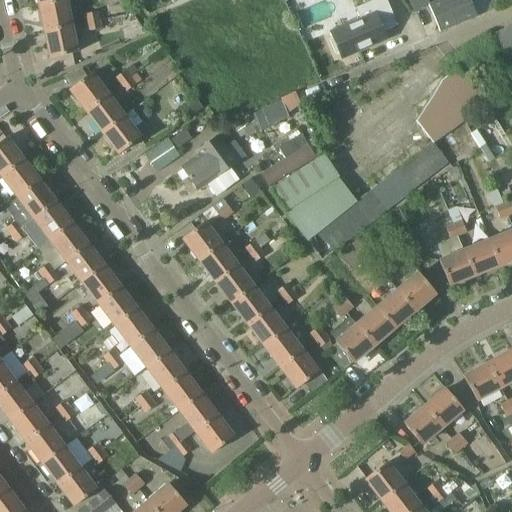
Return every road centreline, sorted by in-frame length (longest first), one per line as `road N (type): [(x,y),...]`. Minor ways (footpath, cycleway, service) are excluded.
road 1 (residential): [(301,461),(16,88)]
road 2 (residential): [(301,461),(511,310)]
